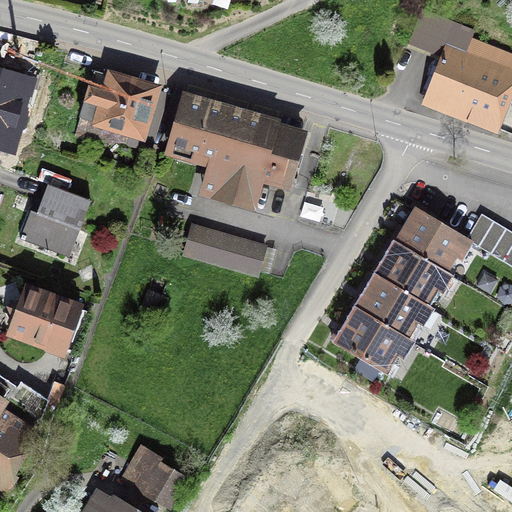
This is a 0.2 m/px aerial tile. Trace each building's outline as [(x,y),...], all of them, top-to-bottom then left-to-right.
[(467,120),(491,129),(511,75),(511,57),(468,40),(472,32),(422,12),(409,44),(441,57),(423,102),(445,111),(449,99),(472,108),(467,120)] [(0,124),(13,80),(26,84),(38,43),(0,32),(0,124)] [(154,129),(165,95),(92,72),(72,135),(96,143),(101,125),(139,136),(142,126),(154,129)] [(181,102),(169,145),(211,158),(207,173),(218,176),(212,196),(251,207),(260,179),(286,186),(300,136),(181,102)] [(89,202),(46,186),(33,219),(27,217),(18,240),(61,256),(72,229),(78,231),(89,202)] [(414,211),(394,244),(449,277),(443,273),(454,256),(449,253),(458,239),(468,245),(469,244),(464,241),(414,211)] [(511,234),(479,215),(464,241),(469,244),(511,269),(511,234)] [(183,256),(255,276),(263,248),(191,227),(183,256)] [(394,244),(374,277),(429,310),(430,310),(424,306),(434,289),(429,286),(438,272),(448,278),(449,277),(394,244)] [(374,277),(355,310),(410,343),(404,339),(414,322),(409,319),(418,305),(429,311),(429,310),(374,277)] [(20,302),(7,308),(13,320),(9,333),(21,337),(23,341),(28,343),(32,341),(44,345),(46,350),(54,353),(61,349),(64,342),(61,337),(72,308),(24,290),(20,302)] [(139,314),(150,319),(159,297),(147,292),(139,314)] [(409,344),(410,343),(355,310),(335,344),(384,373),(395,355),(390,352),(398,338),(409,344)] [(32,432),(0,412),(15,388),(0,377),(0,491),(4,494),(12,481),(4,476),(32,432)] [(44,407),(52,413),(57,401),(48,397),(46,404),(17,385),(15,388),(0,412),(32,432),(36,435),(39,421),(44,407)] [(158,464),(136,450),(120,481),(140,493),(141,491),(168,506),(183,480),(157,466),(158,464)] [(84,511),(124,511),(127,508),(117,502),(114,507),(94,495),(84,511)]
